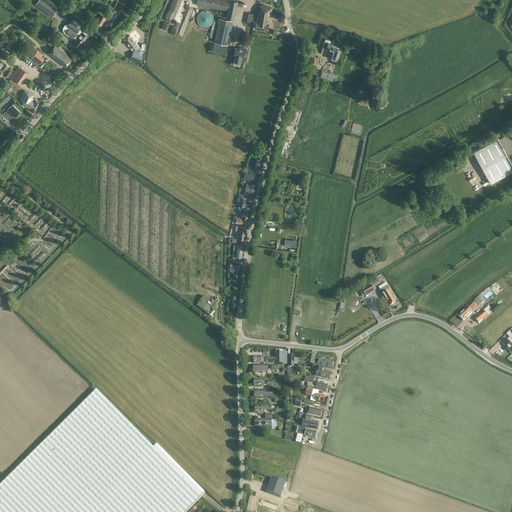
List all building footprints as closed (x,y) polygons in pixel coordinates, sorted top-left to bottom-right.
[(45,0),(38,0),(36,4),(53,17),(58,10),(57,10),(58,9),(45,0)] [(172,18),(178,0),(171,0),(166,15),(172,18)] [(226,18),(234,20),(237,6),(242,7),(243,3),(238,2),(230,0),(229,0),(228,0),(197,0),(196,5),(206,7),(227,11),(226,18)] [(255,28),(268,30),(271,8),(267,7),(267,6),(261,5),(261,6),(260,6),(260,10),(258,10),(256,21),(253,21),(253,24),(256,25),(255,28)] [(214,21),(214,19),(214,17),(213,16),(213,14),(212,13),(210,12),(209,11),(207,10),(206,10),(204,10),(203,10),(201,11),(200,12),(198,13),(197,15),(197,16),(196,18),(196,19),(197,21),(197,23),(198,24),(199,25),(200,26),(202,27),(204,27),(205,28),(207,27),(208,27),(210,26),(211,25),(212,24),(213,22),(214,21)] [(96,22),(101,25),(106,18),(100,15),(96,22)] [(214,43),(228,45),(231,25),(232,20),(218,18),(218,23),(214,43)] [(74,43),(80,47),(88,36),(82,31),(80,29),(80,28),(78,26),(80,23),(74,19),(72,23),(71,21),(69,24),(68,24),(67,24),(66,24),(65,25),(63,27),(63,29),(63,31),(63,30),(64,32),(64,33),(69,37),(69,36),(73,39),(74,37),(76,39),(74,43)] [(174,34),(179,25),(174,22),(172,27),(174,28),(173,31),(171,30),(170,32),(174,34)] [(137,50),(140,48),(130,36),(124,40),(132,50),(133,50),(134,51),(135,49),(137,50)] [(48,53),(65,67),(71,59),(68,56),(68,55),(55,44),(48,53)] [(212,51),(226,54),(227,47),(213,44),(212,51)] [(331,59),(337,61),(342,47),(331,44),(329,49),(334,51),(331,59)] [(235,48),(234,55),(235,55),(234,62),(240,63),(242,57),(245,57),(247,49),(242,48),(242,49),(235,48)] [(140,50),(139,54),(133,52),(130,58),(140,62),(144,52),(140,50)] [(36,52),(32,58),(39,64),(44,58),(36,52)] [(309,60),(311,66),(317,65),(319,60),(314,56),(309,60)] [(9,80),(18,87),(28,73),(18,66),(15,72),(9,80)] [(329,73),(322,70),(320,77),(327,79),(329,73)] [(30,110),(34,113),(40,102),(36,100),(32,97),(33,94),(23,91),(20,98),(22,105),(30,110)] [(12,104),(7,109),(15,118),(20,113),(12,104)] [(511,164),(498,138),(473,151),(491,183),(511,171),(511,164)] [(248,170),(253,172),(255,166),(260,168),(263,157),(257,156),(256,161),(253,160),(252,165),(249,164),(248,170)] [(244,195),(253,197),(256,186),(247,184),(244,195)] [(242,217),(248,219),(250,208),(244,207),(246,198),(240,197),(239,206),(242,206),(240,212),(243,212),(242,217)] [(238,239),(244,240),(246,227),(237,225),(236,233),(239,234),(238,239)] [(236,256),(241,257),(243,245),(234,244),(233,250),(236,250),(236,256)] [(237,263),(238,260),(232,259),(232,262),(230,261),(230,266),(230,272),(233,272),(233,277),(239,278),(240,267),(238,266),(239,263),(237,263)] [(231,304),(236,304),(236,302),(237,302),(238,289),(237,289),(238,286),(230,285),(230,289),(232,289),(231,301),(231,304)] [(366,298),(374,292),(370,286),(362,291),(366,298)] [(387,286),(380,291),(382,294),(390,306),(395,303),(387,291),(389,290),(387,286)] [(362,298),(359,294),(350,300),(353,304),(362,298)] [(197,306),(209,315),(213,311),(206,305),(209,300),(204,296),(197,306)] [(474,301),(479,306),(485,301),(481,296),(474,301)] [(459,316),(463,321),(472,312),(478,307),(473,301),(467,307),(459,316)] [(475,319),(479,323),(487,316),(488,316),(493,312),(489,307),(475,319)] [(275,365),(288,365),(288,352),(275,352),(275,358),(266,358),(263,358),(263,356),(253,357),(253,363),(263,363),(263,364),(266,364),(266,365),(275,364),(275,365)] [(318,365),(331,368),(333,363),(319,359),(315,358),(314,364),(318,365)] [(315,375),(329,379),(330,373),(323,371),(324,368),(318,366),(315,375)] [(315,401),(323,403),(325,397),(317,395),(317,394),(312,393),(313,390),(306,389),(305,395),(311,396),(310,401),(315,402),(315,401)] [(42,444),(0,485),(0,511),(186,511),(202,496),(96,391),(42,444)] [(310,415),(320,417),(322,411),(310,408),(308,414),(310,415)] [(302,426),(317,430),(318,423),(312,421),(313,417),(300,414),(300,415),(299,417),(299,419),(304,420),(302,426)] [(271,426),(271,430),(277,429),(277,419),(270,419),(270,420),(265,420),(255,420),(255,426),(265,426),(271,426)] [(304,436),(315,439),(317,433),(295,428),(294,433),(297,434),(304,436)] [(271,477),(266,492),(280,497),(285,482),(271,477)] [(258,500),(254,511),(276,511),(278,506),(258,500)]
